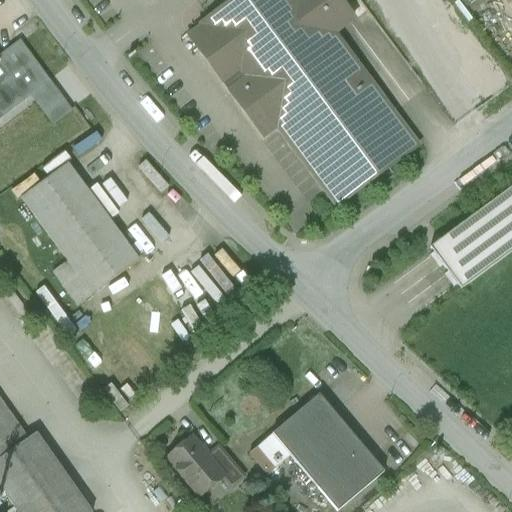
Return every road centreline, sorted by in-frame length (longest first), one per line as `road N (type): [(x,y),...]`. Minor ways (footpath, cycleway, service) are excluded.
road 1 (unclassified): [(43,0),(159,143),(297,284)]
road 2 (unclassified): [(297,284),(511,489)]
road 3 (unclassified): [(297,284),(511,127)]
